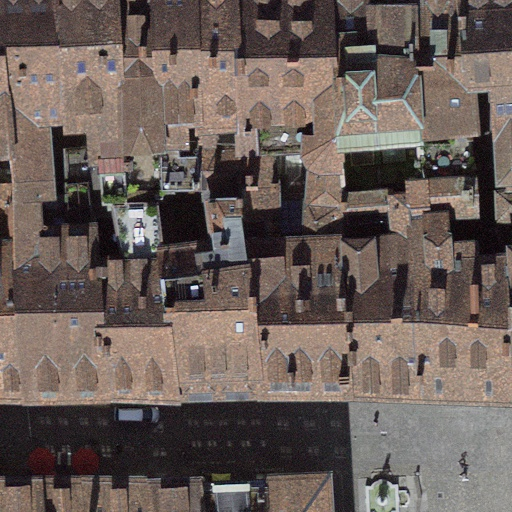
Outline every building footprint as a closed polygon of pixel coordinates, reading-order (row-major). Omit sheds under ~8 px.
[(88,179),(70,180),(55,0),(0,0),(0,48),(9,117),(14,164),(16,191),(15,201),(13,207),(10,207),(28,383),(67,382),(107,382),(95,239),(93,215),(88,179)] [(110,0),(55,0),(70,180),(88,179),(93,215),(95,239),(107,382),(143,384),(178,385),(155,210),(159,194),(142,193),(142,185),(124,184),(122,146),(110,0)] [(159,88),(155,0),(110,0),(122,146),(124,184),(142,185),(142,193),(159,194),(160,191),(161,184),(159,88)] [(202,182),(194,0),(155,0),(159,88),(161,184),(160,191),(159,194),(171,194),(171,182),(202,182)] [(221,191),(240,193),(239,183),(244,182),(233,0),(194,0),(202,182),(202,193),(221,193),(221,191)] [(342,203),(329,0),(233,0),(244,182),(248,183),(272,183),(272,194),(309,193),(308,202),(336,203),(338,203),(342,203)] [(418,122),(412,0),(329,0),(342,203),(382,201),(382,195),(409,193),(409,178),(419,176),(418,122)] [(465,82),(461,0),(412,0),(418,122),(419,176),(471,173),(467,82),(465,82)] [(511,180),(511,179),(511,0),(461,0),(465,82),(467,82),(492,81),(497,180),(511,180)] [(0,48),(0,183),(5,183),(8,207),(10,207),(13,207),(15,201),(16,191),(14,164),(9,117),(0,48)] [(419,176),(409,178),(409,193),(382,195),(382,201),(342,203),(338,203),(350,384),(428,386),(507,388),(511,388),(507,283),(506,259),(502,259),(476,260),(475,241),(445,243),(445,239),(445,234),(444,230),(443,226),(441,223),(438,219),(435,217),(431,214),(427,213),(427,209),(473,206),(471,173),(419,176)] [(220,384),(263,383),(244,242),(239,199),(240,193),(221,191),(221,193),(202,193),(202,182),(171,182),(171,194),(159,194),(155,210),(178,385),(220,384)] [(342,265),(338,203),(336,203),(308,202),(309,193),(272,194),(272,183),(248,183),(244,182),(239,183),(240,193),(239,199),(244,242),(263,383),(306,383),(350,384),(342,265)] [(0,382),(28,383),(10,207),(8,207),(5,183),(0,183),(0,382)] [(511,189),(498,190),(502,259),(506,259),(507,283),(511,388),(511,189)] [(263,511),(323,511),(321,478),(262,480),(263,511)] [(263,511),(262,480),(231,481),(199,483),(202,511),(263,511)] [(202,511),(199,483),(174,483),(150,484),(152,511),(202,511)] [(152,511),(150,484),(115,485),(82,485),(84,511),(152,511)] [(38,511),(38,485),(16,485),(0,485),(0,511),(38,511)] [(84,511),(82,485),(64,485),(63,485),(60,485),(38,485),(38,511),(84,511)]
